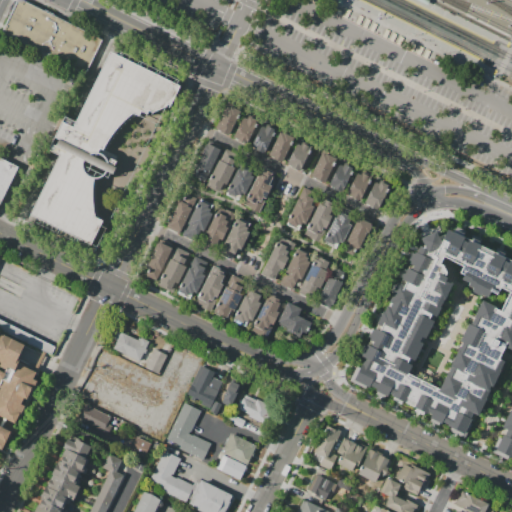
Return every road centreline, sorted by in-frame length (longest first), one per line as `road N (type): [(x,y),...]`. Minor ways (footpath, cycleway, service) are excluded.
road 1 (residential): [(218,66),(0,506)]
road 2 (residential): [(408,159),(83,0)]
road 3 (secondary): [(227,345),(0,232)]
road 4 (residential): [(511,486),(381,422)]
road 5 (residential): [(314,396),(256,511)]
